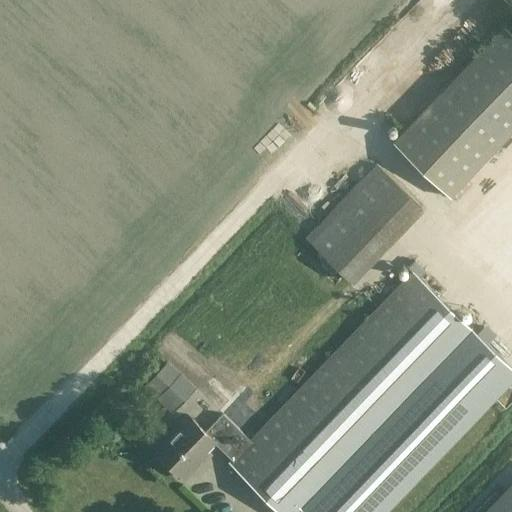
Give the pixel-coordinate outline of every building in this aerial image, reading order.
[(511,32),(506,27),(393,141),(451,196),(511,133),(511,32)] [(482,169),(495,179),(506,165),(493,155),(482,169)] [(330,259),(387,182),(363,165),(307,241),(330,259)] [(300,255),(285,271),(328,310),(343,294),(300,255)] [(413,270),(419,276),(425,269),(415,259),(409,266),(413,270)] [(281,511),(384,511),(511,379),(511,366),(486,342),(476,332),(419,276),(413,270),(250,439),(232,458),(229,461),(281,511)] [(476,332),(486,342),(493,335),(483,325),(476,332)] [(192,382),(167,359),(145,382),(169,406),(192,382)] [(229,393),(219,403),(232,416),(242,407),(229,393)] [(157,451),(163,457),(184,477),(199,461),(197,459),(214,441),(232,458),(250,439),(223,413),(205,431),(188,414),(172,431),(175,433),(157,451)] [(511,511),(511,484),(484,511),(511,511)]
